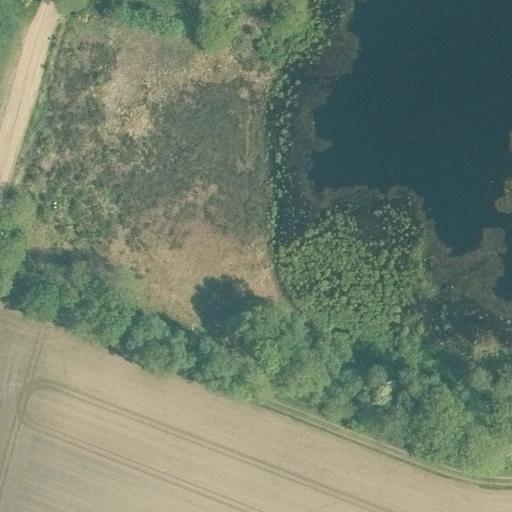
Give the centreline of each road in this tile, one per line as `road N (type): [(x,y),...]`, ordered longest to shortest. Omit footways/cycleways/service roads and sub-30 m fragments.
road 1 (track): [(0,302),(421,466),(511,484)]
road 2 (track): [(0,182),(46,19)]
